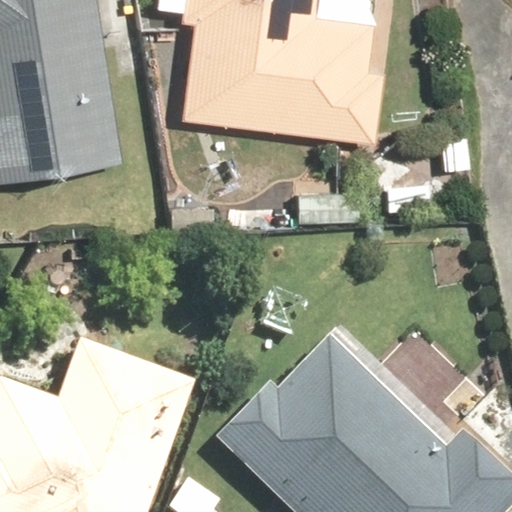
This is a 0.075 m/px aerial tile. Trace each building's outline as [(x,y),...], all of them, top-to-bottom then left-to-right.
[(0,0),(0,180),(112,164),(85,0),(0,0)] [(369,0),(153,0),(152,17),(184,19),(175,121),(358,136),(369,0)] [(451,156),(377,160),(381,212),(454,207),(451,156)] [(352,196),(287,194),(286,229),(351,231),(352,196)] [(444,455),(320,340),(273,391),(265,383),(209,443),(283,511),(511,511),(511,496),(455,442),(444,455)] [(139,511),(185,384),(70,342),(49,401),(0,383),(0,511),(139,511)]
